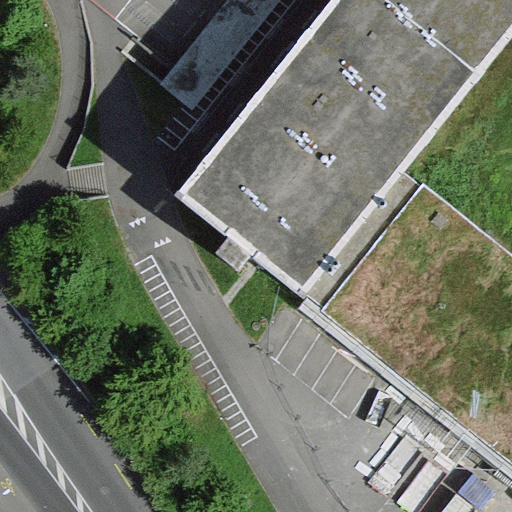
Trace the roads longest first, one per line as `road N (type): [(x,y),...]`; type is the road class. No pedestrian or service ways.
road 1 (residential): [(335,511),(159,241)]
road 2 (tertiary): [(92,511),(0,309)]
road 3 (tertiary): [(0,427),(90,511)]
